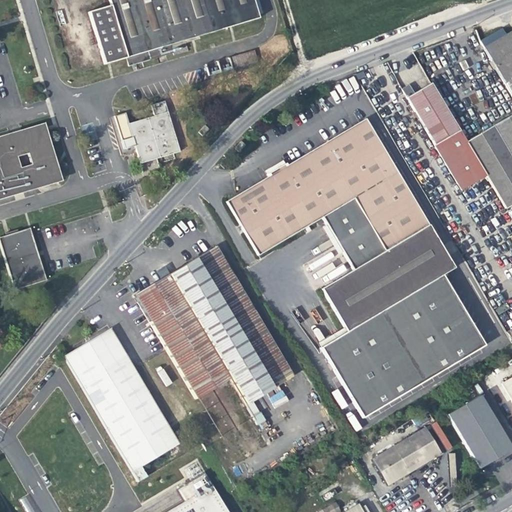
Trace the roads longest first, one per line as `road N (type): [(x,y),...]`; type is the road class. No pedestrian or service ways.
road 1 (residential): [(511,2),(305,77),(250,112),(140,226),(0,396)]
road 2 (unknown): [(29,115),(59,101),(82,186)]
